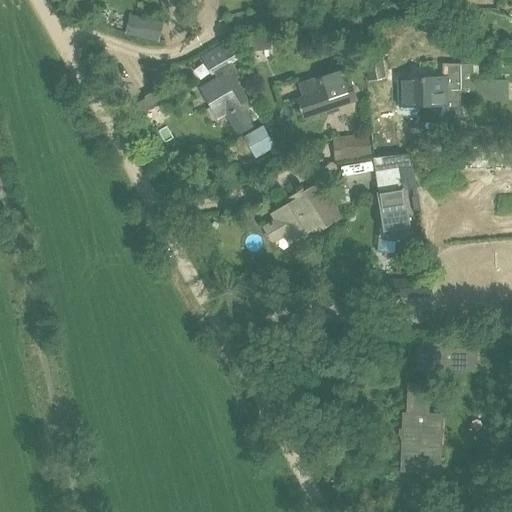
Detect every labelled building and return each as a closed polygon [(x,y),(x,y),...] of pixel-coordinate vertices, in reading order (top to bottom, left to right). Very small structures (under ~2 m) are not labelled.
[(419,9),(397,14),(401,27),(422,22),(419,9)] [(164,22),(130,14),(126,34),(159,42),(164,22)] [(238,136),(254,127),(242,106),(251,101),(239,80),(242,78),(234,63),(241,59),(231,42),(204,57),(214,75),(220,71),(223,77),(202,88),(223,125),(230,122),(238,136)] [(463,100),(463,88),(461,65),(444,66),(444,76),(397,78),(399,106),(402,106),(402,110),(418,109),(418,102),(463,100)] [(300,100),(306,118),(333,108),(334,113),(341,110),(340,106),(359,99),(348,68),(318,78),(317,77),(300,83),(305,98),(300,100)] [(473,82),(473,88),(473,108),(508,109),(508,82),(473,82)] [(146,98),(150,106),(159,101),(154,92),(145,97),(146,98)] [(265,126),(245,138),(257,159),(277,148),(265,126)] [(367,138),(334,141),(336,160),(369,157),(367,138)] [(503,150),(467,150),(467,171),(503,170),(503,150)] [(381,191),(375,192),(379,213),(378,236),(395,238),(396,240),(400,239),(400,238),(412,239),(403,187),(397,188),(394,170),(377,173),(381,191)] [(213,185),(205,177),(193,189),(201,197),(213,185)] [(289,201),(276,209),(299,251),(328,234),(305,192),(289,201)] [(380,283),(381,303),(431,302),(431,282),(380,283)] [(476,370),(476,344),(419,343),(419,369),(476,370)] [(440,461),(441,416),(403,415),(402,460),(419,460),(419,469),(422,472),(436,473),(439,470),(440,461)]
